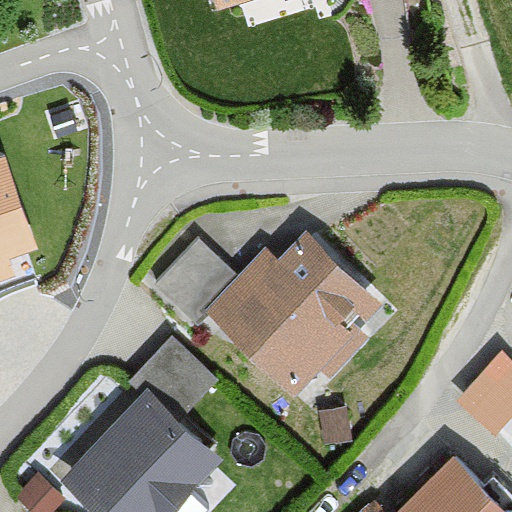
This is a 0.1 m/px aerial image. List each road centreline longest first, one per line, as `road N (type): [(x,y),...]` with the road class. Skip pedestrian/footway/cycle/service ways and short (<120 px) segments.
road 1 (residential): [(185,161),(73,369),(0,443)]
road 2 (residential): [(511,156),(460,148),(185,161)]
road 3 (residential): [(511,251),(416,413),(320,511)]
road 4 (track): [(508,154),(458,0)]
road 5 (residential): [(185,161),(120,70),(108,32)]
